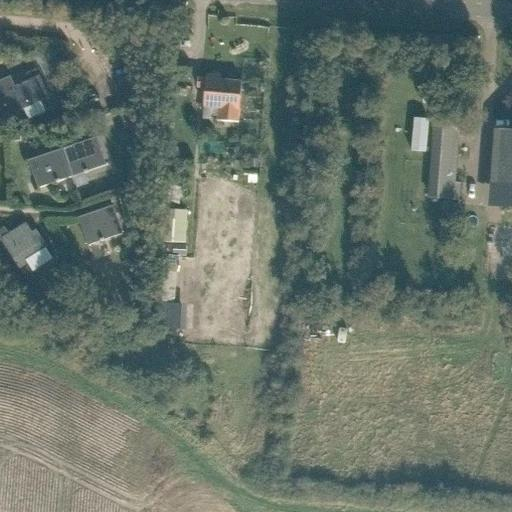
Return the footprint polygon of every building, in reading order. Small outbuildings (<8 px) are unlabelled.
[(0,83),(0,90),(2,95),(10,113),(47,97),(35,71),(26,75),(30,82),(14,90),(9,79),(0,83)] [(237,123),(239,83),(219,82),(219,78),(204,77),(204,80),(196,80),(195,89),(203,90),(202,109),(217,110),(217,122),(237,123)] [(435,127),(430,182),(454,184),(458,129),(435,127)] [(511,208),(511,132),(506,132),(501,208),(511,208)] [(17,134),(7,134),(7,143),(17,143),(17,134)] [(96,138),(62,150),(72,178),(106,166),(96,138)] [(72,178),(62,150),(28,162),(37,190),(72,178)] [(454,184),(430,182),(429,199),(458,201),(460,185),(454,184)] [(127,193),(117,196),(121,206),(130,203),(127,193)] [(112,207),(78,219),(87,247),(122,235),(112,207)] [(163,215),(162,242),(183,244),(185,217),(163,215)] [(4,228),(0,230),(0,237),(12,257),(17,265),(44,248),(34,232),(31,235),(25,225),(9,235),(4,228)] [(156,245),(155,256),(161,256),(156,328),(185,330),(187,305),(176,304),(179,257),(185,258),(185,247),(156,245)] [(27,294),(18,281),(9,287),(18,300),(27,294)]
